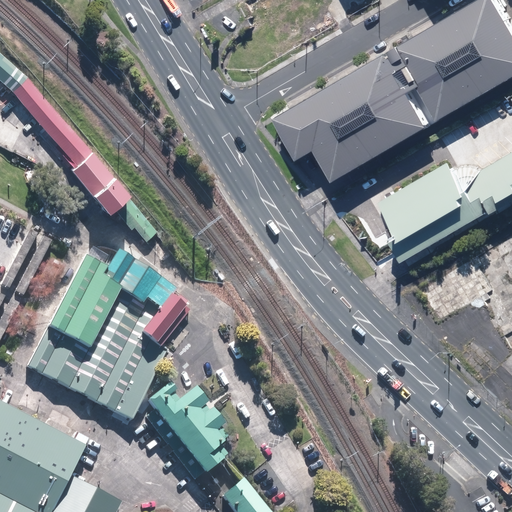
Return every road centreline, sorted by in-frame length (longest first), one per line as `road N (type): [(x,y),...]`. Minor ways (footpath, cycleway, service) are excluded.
road 1 (primary): [(219,121),(338,294),(511,466)]
road 2 (track): [(0,26),(169,221)]
road 3 (residential): [(219,121),(433,0)]
road 4 (primary): [(141,0),(219,121)]
